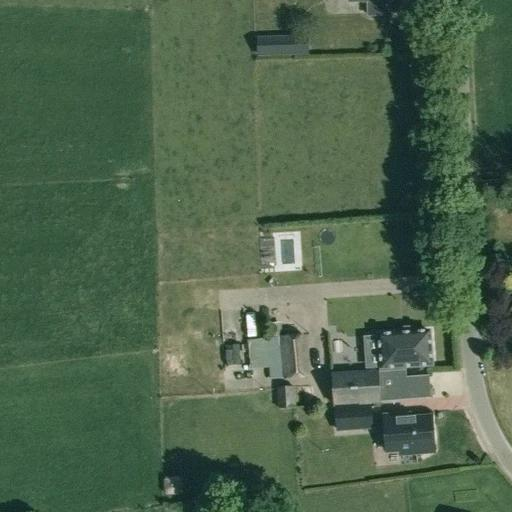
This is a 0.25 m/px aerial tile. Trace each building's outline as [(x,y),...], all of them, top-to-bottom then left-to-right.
[(349,0),(350,1),(366,1),(367,18),(391,17),(389,0),(349,0)] [(298,47),(296,30),(283,32),(285,49),(298,47)] [(284,53),(283,37),(258,38),(259,54),(284,53)] [(231,317),(232,339),(252,338),(250,316),(231,317)] [(366,369),(378,368),(378,371),(406,369),(433,367),(431,329),(375,333),(375,336),(364,337),(366,369)] [(309,378),(305,335),(279,338),(283,380),(309,378)] [(174,340),(173,369),(191,369),(191,341),(174,340)] [(406,370),(378,372),(380,402),(432,399),(432,397),(429,397),(428,376),(406,377),(406,370)] [(378,372),(332,375),(334,405),(380,402),(378,372)] [(294,407),(294,387),(278,388),(279,408),(294,407)] [(336,409),(338,430),(372,428),(370,407),(336,409)] [(384,415),(386,451),(415,449),(415,453),(434,452),(431,416),(398,418),(398,414),(384,415)]
